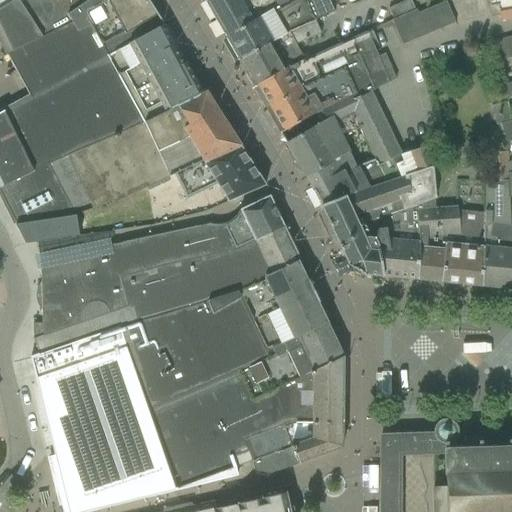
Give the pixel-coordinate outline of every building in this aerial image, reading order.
[(91,0),(14,0),(0,9),(0,41),(6,55),(56,31),(53,26),(91,0)] [(91,0),(53,26),(56,31),(6,55),(25,88),(30,98),(0,114),(0,193),(3,200),(7,208),(8,211),(12,218),(15,225),(76,216),(74,211),(50,165),(144,125),(168,112),(167,110),(185,100),(202,92),(202,91),(197,82),(194,78),(187,65),(188,64),(187,62),(185,63),(175,46),(177,45),(176,43),(175,44),(166,27),(167,27),(166,25),(165,26),(158,15),(157,14),(152,6),(151,4),(147,0),(91,0)] [(0,0),(0,9),(14,0),(0,0)] [(205,0),(204,1),(215,19),(226,38),(281,6),(282,7),(298,0),(205,0)] [(281,6),(226,38),(239,62),(272,42),(273,43),(287,35),(316,22),(315,19),(334,12),(328,0),(298,0),(282,7),(281,6)] [(410,0),(409,0),(388,9),(393,20),(397,19),(404,15),(415,10),(410,0)] [(511,0),(488,0),(490,8),(498,6),(499,14),(501,21),(511,18),(511,0)] [(445,2),(432,8),(441,28),(454,22),(445,2)] [(432,8),(418,14),(427,34),(441,28),(432,8)] [(415,10),(404,15),(415,39),(427,34),(418,14),(416,10),(415,10)] [(393,20),(392,21),(403,45),(415,39),(404,15),(397,19),(393,20)] [(272,42),(239,62),(254,88),(292,66),(304,61),(296,45),(321,34),(316,22),(287,35),(273,43),(272,42)] [(367,32),(347,41),(358,66),(378,57),(367,32)] [(511,37),(491,42),(496,62),(511,57),(511,37)] [(292,66),(254,88),(268,112),(281,134),(321,111),(327,107),(327,108),(348,98),(349,99),(353,101),(359,97),(370,92),(358,66),(347,41),(337,45),(304,61),(292,66)] [(378,57),(358,66),(370,92),(371,92),(374,91),(395,79),(384,55),(378,57)] [(511,83),(503,85),(506,99),(511,97),(511,83)] [(74,211),(90,202),(93,209),(105,204),(107,207),(170,177),(174,175),(179,185),(207,169),(241,147),(206,92),(205,90),(202,92),(185,100),(167,110),(168,112),(144,125),(50,165),(74,211)] [(321,111),(281,134),(287,144),(286,145),(306,177),(339,160),(338,158),(350,152),(343,137),(360,129),(375,160),(378,165),(400,155),(371,92),(370,92),(359,97),(353,101),(349,99),(348,98),(327,108),(327,107),(321,111)] [(511,121),(501,125),(506,141),(506,142),(511,140),(511,121)] [(265,186),(241,147),(207,169),(179,185),(187,198),(217,184),(229,202),(265,186)] [(339,160),(306,177),(308,181),(308,180),(309,181),(310,184),(310,185),(311,185),(311,186),(312,189),(321,205),(322,206),(387,182),(417,173),(433,168),(426,148),(410,153),(400,155),(378,165),(375,160),(356,167),(350,152),(338,158),(339,160)] [(508,152),(489,154),(491,176),(492,183),(508,184),(508,175),(507,163),(508,163),(508,152)] [(322,206),(321,207),(322,209),(337,240),(336,240),(338,244),(348,266),(350,267),(364,275),(365,276),(366,276),(371,277),(375,277),(380,278),(380,277),(383,278),(383,277),(373,220),(417,206),(435,200),(436,199),(433,168),(417,173),(387,182),(322,206)] [(484,248),(483,287),(511,290),(511,232),(509,197),(508,184),(492,183),(486,183),(485,212),(485,214),(484,248)] [(464,190),(463,205),(477,205),(478,190),(464,190)] [(213,225),(210,224),(225,253),(236,250),(284,227),(270,196),(240,210),(239,213),(237,215),(235,217),(233,219),(231,221),(229,222),(226,223),(224,224),(221,225),(218,225),(216,225),(213,225)] [(417,206),(373,220),(383,277),(441,283),(445,252),(442,252),(440,229),(436,230),(435,210),(435,200),(417,206)] [(435,210),(436,230),(440,229),(442,252),(445,252),(441,283),(483,287),(484,248),(485,214),(485,212),(457,209),(457,208),(435,210)] [(76,216),(15,225),(25,245),(79,236),(76,216)] [(225,253),(210,224),(139,240),(146,271),(120,278),(128,307),(34,340),(39,355),(92,336),(126,326),(179,309),(232,292),(246,288),(298,263),(301,261),(284,227),(236,250),(225,253)] [(146,271),(139,240),(112,245),(110,247),(108,249),(106,251),(104,252),(101,253),(98,254),(96,255),(93,255),(90,255),(88,255),(85,254),(82,253),(80,252),(46,259),(40,267),(42,323),(33,324),(34,340),(128,307),(120,278),(146,271)] [(275,348),(326,323),(317,303),(318,303),(308,282),(307,283),(298,263),(246,288),(232,292),(179,309),(208,385),(238,372),(279,355),(275,348)] [(179,309),(126,326),(92,336),(39,355),(32,357),(49,425),(48,426),(55,453),(56,453),(60,471),(60,470),(70,508),(75,511),(85,511),(90,511),(174,492),(159,445),(159,444),(148,410),(208,385),(179,309)] [(275,348),(279,355),(238,372),(252,401),(300,379),(343,358),(326,323),(275,348)] [(236,468),(253,462),(249,452),(245,441),(296,424),(296,425),(336,424),(336,423),(341,419),(343,419),(343,418),(342,418),(342,405),(343,405),(343,403),(342,403),(342,400),(342,390),(343,390),(343,388),(342,388),(342,375),(343,375),(343,374),(342,374),(342,361),(343,361),(343,358),(300,379),(252,401),(159,445),(174,492),(179,490),(179,489),(185,484),(190,481),(203,475),(210,473),(218,471),(230,470),(230,471),(236,469),(236,468)] [(148,410),(159,444),(159,445),(252,401),(238,372),(208,385),(148,410)] [(511,511),(511,431),(458,434),(458,432),(458,430),(457,428),(456,426),(455,424),(454,423),(452,422),(451,421),(449,420),(447,420),(446,420),(444,420),(442,420),(440,421),(439,422),(437,423),(436,424),(435,426),(434,427),(434,429),(433,431),(433,433),(433,434),(381,436),(380,511),(511,511)] [(249,452),(253,462),(255,470),(271,474),(343,448),(343,424),(336,424),(296,425),(296,424),(245,441),(249,452)] [(288,511),(286,497),(286,493),(282,494),(282,495),(264,499),(264,498),(258,500),(241,504),(235,505),(235,506),(218,510),(217,509),(215,510),(214,505),(215,505),(214,503),(175,511),(288,511)]
